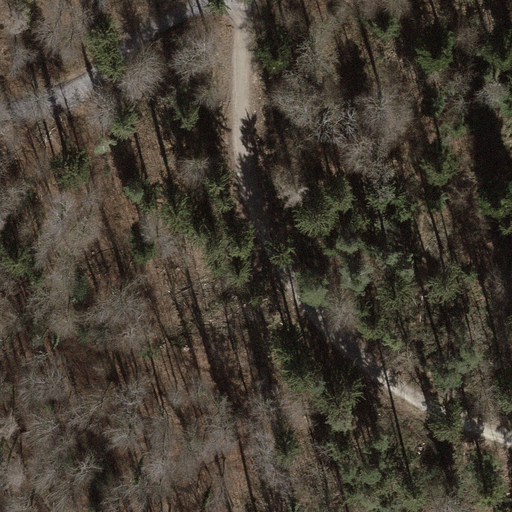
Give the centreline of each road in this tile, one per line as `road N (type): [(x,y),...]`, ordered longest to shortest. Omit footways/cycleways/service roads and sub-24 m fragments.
road 1 (track): [(250,0),(240,52),(240,142),(276,263),(318,323),(391,384),(511,437)]
road 2 (track): [(0,111),(55,100),(203,0)]
